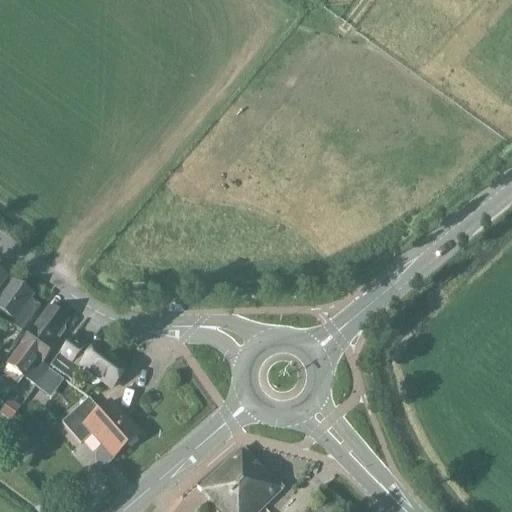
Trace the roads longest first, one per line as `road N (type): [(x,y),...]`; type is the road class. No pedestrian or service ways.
road 1 (tertiary): [(313,353),(511,186)]
road 2 (unclassified): [(150,327),(93,314),(0,246)]
road 3 (tertiary): [(122,511),(252,403)]
road 4 (tertiary): [(406,511),(310,407)]
road 5 (unclassified): [(269,341),(224,322),(150,327)]
